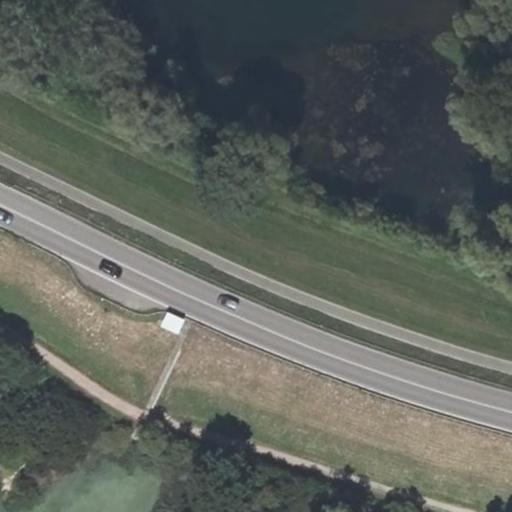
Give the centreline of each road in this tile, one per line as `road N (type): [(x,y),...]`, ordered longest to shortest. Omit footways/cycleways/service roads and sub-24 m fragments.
road 1 (primary): [(511,412),(297,343),(0,205)]
road 2 (track): [(455,511),(145,417),(0,331)]
